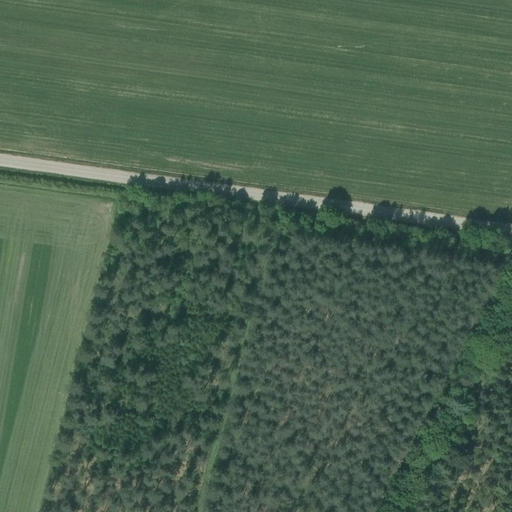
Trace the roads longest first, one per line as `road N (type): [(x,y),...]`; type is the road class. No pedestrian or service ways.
road 1 (unclassified): [(0,159),(511,229)]
road 2 (track): [(511,311),(410,511)]
